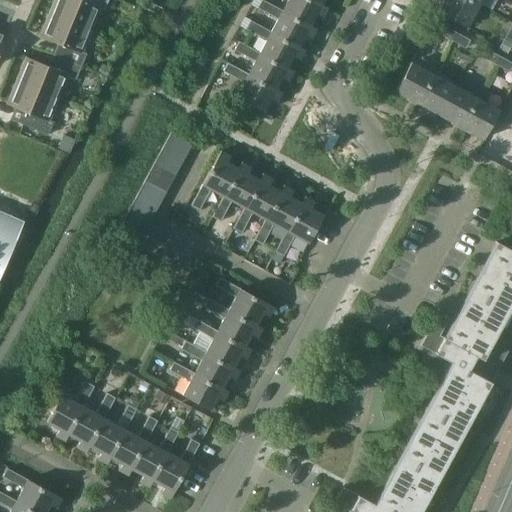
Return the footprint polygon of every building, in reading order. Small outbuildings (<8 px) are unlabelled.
[(55,0),(50,13),(90,29),(99,7),(104,9),(107,0),(55,0)] [(315,28),(309,25),(281,10),(263,0),(260,0),(257,7),(276,18),(269,31),(298,46),(304,34),(310,38),(315,28)] [(327,7),(320,4),(313,0),(285,0),(281,10),(309,25),(315,13),(322,17),(327,7)] [(443,0),(438,11),(467,27),(479,5),(470,0),(443,0)] [(90,29),(50,13),(42,35),(59,42),(54,55),(81,66),(86,53),(81,51),(90,29)] [(258,52),(286,67),(292,55),(299,59),(304,49),(298,46),(269,31),(250,20),(245,28),(265,39),(258,52)] [(451,40),(456,32),(441,24),(437,32),(451,40)] [(465,48),(470,40),(456,32),(451,40),(465,48)] [(246,73),(275,88),(281,76),(287,80),(292,70),(286,67),(258,52),(238,41),(234,50),(253,60),(246,73)] [(495,64),(499,56),(485,48),(480,56),(495,64)] [(54,55),(48,68),(26,59),(17,81),(57,97),(66,75),(75,79),(81,66),(54,55)] [(509,72),(511,66),(511,63),(499,56),(495,64),(509,72)] [(417,103),(433,73),(410,61),(395,91),(417,103)] [(242,81),(235,95),(263,110),(269,98),(276,101),(281,91),(275,88),(246,73),(227,62),(222,71),(242,81)] [(455,85),(433,73),(417,103),(439,114),(455,85)] [(57,97),(17,81),(8,103),(24,109),(19,123),(47,135),(53,121),(48,119),(57,97)] [(208,85),(200,99),(206,103),(214,89),(208,85)] [(461,126),(477,97),(455,85),(439,114),(461,126)] [(499,109),(477,97),(461,126),(483,139),(499,109)] [(511,125),(511,109),(510,108),(503,123),(511,127),(511,125)] [(120,225),(141,237),(192,144),(171,132),(120,225)] [(63,134),(57,149),(69,153),(75,139),(63,134)] [(219,150),(201,185),(190,205),(199,209),(210,190),(223,197),(238,169),(226,162),(229,156),(219,150)] [(240,162),(238,169),(223,197),(212,216),(220,221),(230,201),(243,208),(258,180),(247,174),(251,167),(240,162)] [(261,173),(258,180),(243,208),(232,228),(241,232),(252,213),(264,220),(279,192),(268,186),(271,179),(261,173)] [(282,185),(279,192),(264,220),(254,239),(262,244),(273,225),(285,231),(300,203),(290,197),(293,191),(282,185)] [(303,196),(300,203),(285,231),(275,251),(283,255),(294,236),(307,243),(323,215),(310,209),(314,202),(303,196)] [(0,270),(20,225),(0,216),(0,270)] [(511,332),(501,326),(511,305),(511,249),(501,244),(449,340),(439,335),(449,319),(438,313),(420,345),(456,364),(379,506),(358,495),(343,487),(329,511),(343,511),(345,509),(351,511),(419,511),(491,382),(468,370),(475,355),(483,359),(498,369),(511,342),(511,332)] [(190,273),(183,285),(193,291),(200,279),(190,273)] [(227,309),(256,324),(261,312),(268,316),(273,306),(219,277),(214,285),(234,296),(227,309)] [(215,330),(244,345),(250,333),(256,337),(262,327),(256,324),(227,309),(207,298),(203,307),(222,317),(215,330)] [(204,351),(232,366),(239,355),(245,358),(250,348),(244,345),(215,330),(196,319),(191,328),(211,338),(204,351)] [(63,338),(57,351),(70,357),(76,344),(63,338)] [(193,372),(221,387),(227,376),(234,379),(239,370),(232,366),(204,351),(185,340),(180,349),(199,359),(193,372)] [(181,394),(209,409),(216,397),(222,400),(227,391),(221,387),(193,372),(173,361),(168,370),(188,380),(181,394)] [(74,401),(61,394),(45,421),(58,428),(55,435),(64,440),(68,433),(83,406),(94,386),(85,381),(74,401)] [(158,390),(154,398),(165,405),(170,396),(158,390)] [(85,452),(89,445),(104,417),(115,397),(106,392),(95,413),(83,406),(68,433),(79,440),(76,446),(85,452)] [(110,457),(124,429),(136,409),(127,404),(116,424),(104,417),(89,445),(100,451),(97,458),(106,463),(110,457)] [(131,468),(146,441),(157,420),(148,416),(137,436),(124,429),(110,457),(121,463),(118,469),(127,475),(131,468)] [(149,486),(152,480),(167,452),(178,432),(169,427),(158,448),(146,441),(131,468),(142,474),(139,481),(149,486)] [(170,498),(174,491),(189,465),(188,464),(199,443),(190,439),(179,459),(167,452),(152,480),(164,486),(160,492),(170,498)] [(15,500),(37,511),(44,511),(49,504),(55,507),(60,497),(7,468),(2,476),(21,487),(15,500)] [(7,511),(37,511),(15,500),(0,491),(0,502),(10,508),(7,511)]
